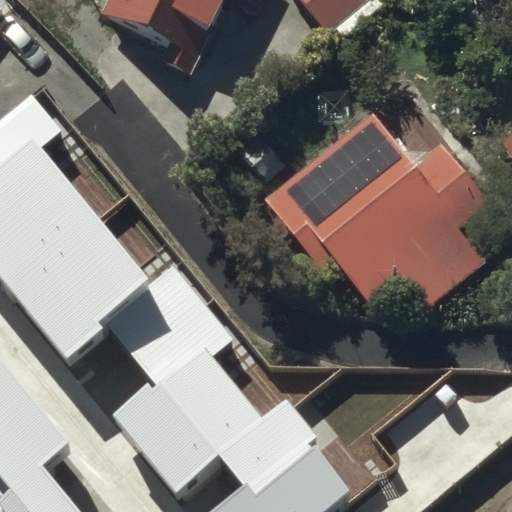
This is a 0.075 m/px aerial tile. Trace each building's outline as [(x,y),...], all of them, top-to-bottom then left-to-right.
[(110,0),(103,20),(162,43),(155,63),(188,76),(205,32),(214,35),(227,0),(280,0),(321,52),(388,1),(386,0),(110,0)] [(413,178),(368,121),(263,204),(322,278),(334,269),(389,338),(511,241),(511,238),(444,153),(413,178)] [(511,134),(498,146),(511,161),(511,134)] [(107,369),(110,376),(37,409),(54,447),(20,462),(42,511),(226,511),(249,502),(234,469),(247,463),(234,435),(222,441),(179,346),(123,371),(119,363),(107,369)] [(408,377),(265,376),(328,463),(407,463),(408,377)]
